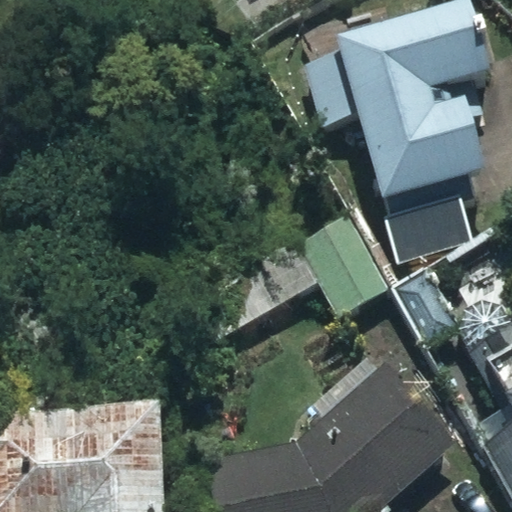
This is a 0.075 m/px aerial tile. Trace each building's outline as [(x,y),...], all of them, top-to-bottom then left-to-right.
[(484,15),(349,53),(397,218),(499,188),(476,110),(449,118),(445,106),(505,88),(484,15)] [(0,158),(11,145),(0,135),(0,158)] [(361,222),(304,249),(252,273),(272,317),(325,293),(341,327),(397,301),(361,222)] [(511,448),(493,459),(511,492),(511,345),(486,360),(511,406),(511,448)] [(395,511),(462,455),(393,376),(311,448),(223,469),(233,511),(395,511)] [(175,511),(171,416),(0,422),(0,511),(175,511)]
